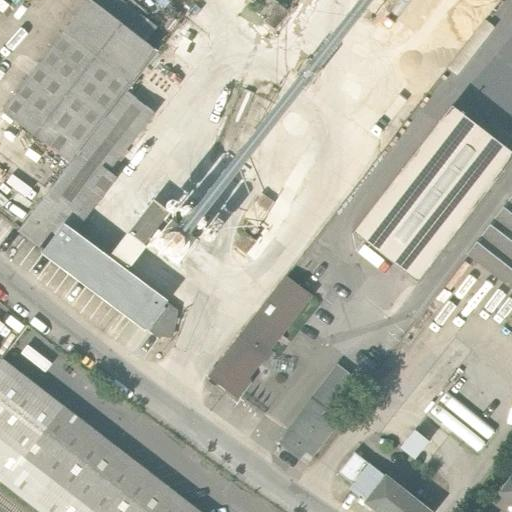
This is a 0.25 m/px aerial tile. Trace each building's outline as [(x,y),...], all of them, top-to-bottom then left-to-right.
[(113,0),(93,0),(86,10),(139,51),(154,31),(113,0)] [(86,10),(84,8),(0,117),(67,168),(124,95),(151,60),(139,51),(86,10)] [(16,234),(43,255),(62,230),(73,238),(112,187),(103,180),(152,117),(124,95),(67,168),(16,234)] [(511,153),(451,107),(353,233),(417,283),(511,159),(511,153)] [(511,289),(511,196),(467,255),(511,289)] [(152,207),(107,264),(124,278),(169,220),(152,207)] [(147,329),(158,338),(161,334),(170,337),(175,317),(124,278),(107,264),(73,238),(62,230),(43,255),(40,259),(141,338),(147,329)] [(309,300),(282,280),(206,380),(233,400),(309,300)] [(0,361),(0,482),(38,511),(198,511),(2,359),(0,361)] [(349,376),(336,366),(276,442),(298,459),(305,450),(312,456),(339,421),(324,409),(349,376)] [(361,504),(364,500),(385,474),(368,460),(347,485),(357,494),(354,498),(361,504)] [(385,474),(364,500),(379,511),(431,511),(385,474)] [(511,511),(511,478),(494,503),(506,511),(505,511),(511,511)]
